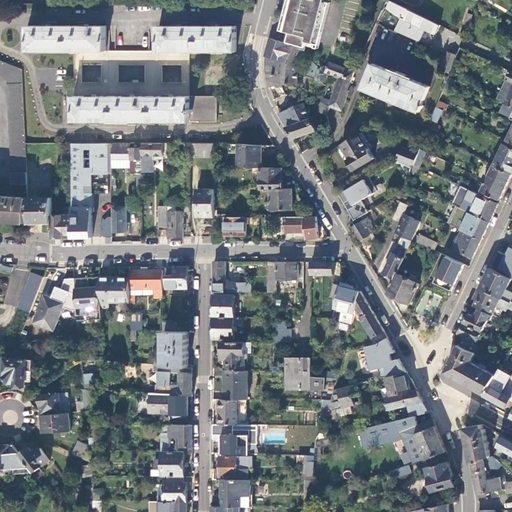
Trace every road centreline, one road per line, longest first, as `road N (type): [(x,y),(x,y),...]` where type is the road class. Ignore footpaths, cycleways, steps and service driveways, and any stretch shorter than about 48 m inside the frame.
road 1 (residential): [(271,0),(258,51),(261,93),(350,250)]
road 2 (residential): [(203,511),(202,249)]
road 3 (residential): [(495,229),(437,352),(419,362)]
road 4 (residential): [(350,250),(202,249)]
road 5 (residential): [(202,249),(57,250)]
road 6 (residential): [(350,250),(419,362)]
